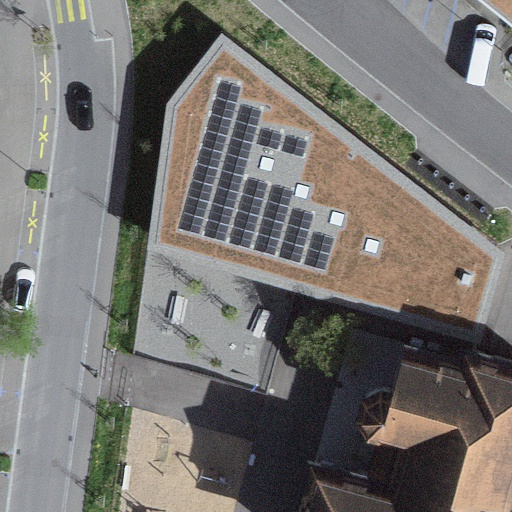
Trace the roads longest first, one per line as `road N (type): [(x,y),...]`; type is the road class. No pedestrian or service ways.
road 1 (secondary): [(35,511),(81,115),(71,0)]
road 2 (residential): [(511,146),(337,0)]
